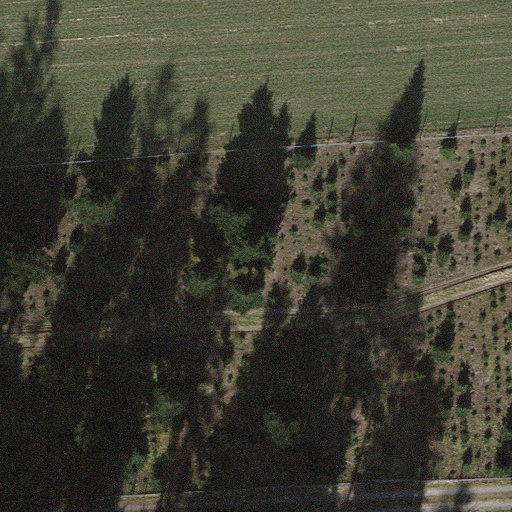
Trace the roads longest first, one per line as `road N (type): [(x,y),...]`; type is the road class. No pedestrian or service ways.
road 1 (track): [(511,265),(375,319),(0,340)]
road 2 (track): [(143,511),(511,493)]
